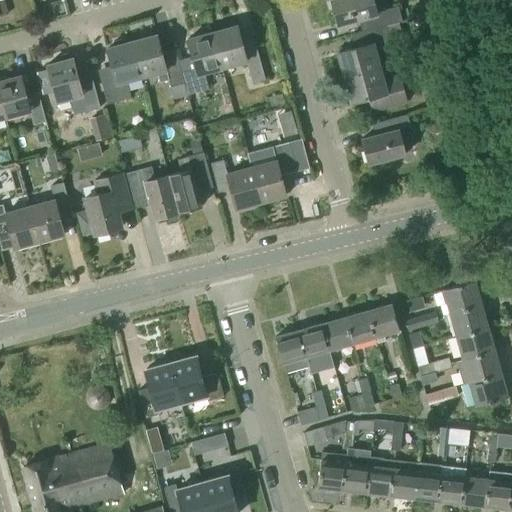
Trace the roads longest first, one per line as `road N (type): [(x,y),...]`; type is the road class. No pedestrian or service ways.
road 1 (residential): [(294,511),(228,269)]
road 2 (residential): [(350,239),(280,0)]
road 3 (tertiary): [(0,326),(228,269)]
road 4 (residential): [(0,47),(137,15),(166,0)]
road 5 (tertiary): [(350,239),(502,203)]
road 6 (tertiary): [(228,269),(350,239)]
